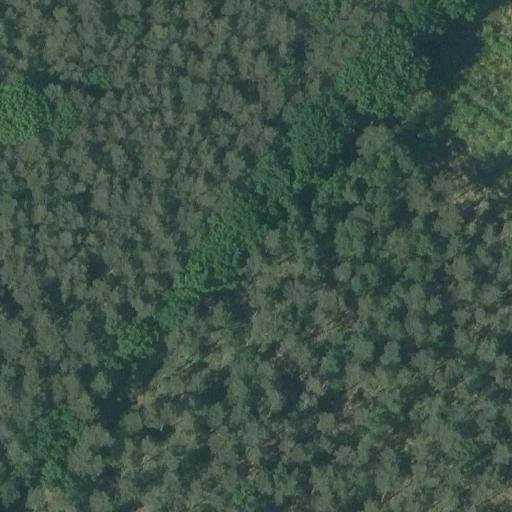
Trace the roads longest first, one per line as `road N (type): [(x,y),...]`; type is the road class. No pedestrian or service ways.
road 1 (track): [(154,339),(442,0)]
road 2 (track): [(154,339),(8,511)]
road 3 (track): [(0,304),(154,339)]
